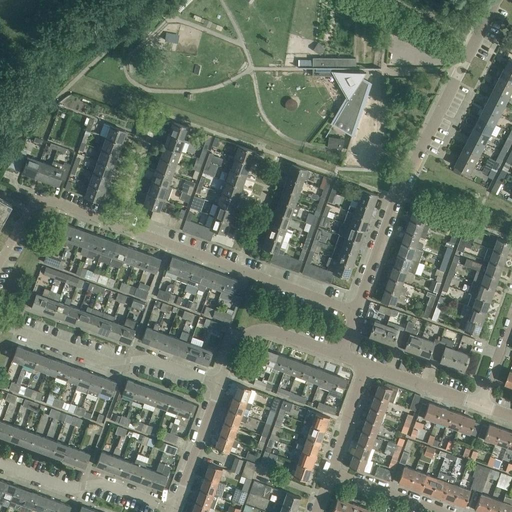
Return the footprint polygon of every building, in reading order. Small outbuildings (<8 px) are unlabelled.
[(318,42),(314,47),(322,52),(325,47),(318,42)] [(356,67),(356,58),(313,57),(313,75),(320,75),(320,74),(331,74),(331,71),(354,71),(354,67),(356,67)] [(511,70),(505,67),(500,77),(511,83),(511,70)] [(331,71),(331,74),(331,75),(337,75),(349,96),(336,118),(354,128),(368,85),(363,82),(361,85),(358,83),(364,71),(354,71),(331,71)] [(511,83),(500,77),(495,87),(511,95),(511,93),(511,83)] [(495,87),(490,97),(506,105),(511,95),(495,87)] [(490,97),(485,106),(501,114),(506,105),(490,97)] [(485,106),(480,116),(496,124),(501,114),(485,106)] [(88,123),(86,130),(90,131),(94,119),(90,118),(90,117),(87,116),(85,122),(88,123)] [(480,116),(475,126),(491,134),(496,124),(480,116)] [(184,140),(185,136),(188,127),(172,121),(171,124),(172,124),(169,133),(169,134),(184,140)] [(102,135),(106,137),(121,142),(125,133),(126,134),(127,131),(111,125),(107,124),(102,135)] [(475,126),(470,136),(486,144),(491,134),(475,126)] [(86,130),(81,143),(85,144),(90,131),(86,130)] [(168,136),(165,145),(165,146),(180,152),(184,140),(169,134),(169,133),(168,133),(167,136),(168,136)] [(208,134),(203,147),(207,148),(212,135),(208,134)] [(33,140),(34,138),(29,136),(25,146),(30,148),(33,140)] [(328,145),(328,146),(333,146),(343,148),(344,138),(329,136),(328,145)] [(470,136),(465,145),(481,153),(486,144),(470,136)] [(106,137),(102,150),(117,155),(117,154),(120,145),(122,145),(123,143),(121,142),(106,137)] [(256,151),(236,144),(234,150),(236,150),(233,157),(250,163),(250,162),(253,153),(255,154),(256,151)] [(164,148),(161,157),(160,158),(175,163),(180,152),(165,146),(165,145),(164,145),(163,147),(164,148)] [(465,145),(460,155),(476,163),(481,153),(465,145)] [(504,145),(501,151),(506,154),(509,148),(504,145)] [(203,147),(199,159),(203,160),(207,148),(203,147)] [(102,150),(98,161),(113,167),(113,165),(116,156),(118,157),(119,154),(117,154),(117,155),(102,150)] [(476,163),(460,155),(455,165),(471,173),(476,163)] [(160,159),(157,168),(156,169),(171,175),(175,163),(160,158),(161,157),(160,156),(159,159),(160,159)] [(230,168),(229,170),(245,175),(246,174),(249,165),(250,165),(251,163),(250,162),(250,163),(233,157),(229,156),(225,167),(230,168)] [(25,173),(34,176),(35,176),(40,162),(28,158),(22,173),(25,174),(25,173)] [(14,159),(9,167),(20,170),(23,163),(14,159)] [(199,159),(195,170),(199,172),(203,160),(199,159)] [(37,177),(46,180),(47,180),(54,161),(52,160),(51,166),(40,162),(35,176),(34,176),(34,177),(36,178),(37,177)] [(47,180),(46,180),(45,181),(48,182),(49,181),(58,184),(61,176),(66,178),(71,164),(65,162),(64,164),(54,161),(47,180)] [(98,161),(93,173),(108,178),(109,177),(112,168),(113,169),(114,166),(113,165),(113,167),(98,161)] [(484,167),(491,170),(494,164),(487,161),(484,167)] [(292,164),(288,176),(302,182),(307,169),(292,164)] [(504,165),(500,175),(505,178),(509,168),(504,165)] [(157,168),(155,168),(154,171),(156,171),(153,180),(152,181),(167,187),(171,175),(156,169),(157,168)] [(229,170),(225,181),(241,187),(242,185),(245,177),(246,177),(247,174),(246,174),(245,175),(229,170)] [(496,173),(491,170),(484,184),(489,186),(496,173)] [(203,172),(198,184),(202,186),(207,173),(203,172)] [(93,173),(89,185),(104,190),(105,189),(108,180),(109,180),(110,178),(109,177),(108,178),(93,173)] [(323,189),(328,191),(332,178),(328,177),(324,175),(319,187),(323,189)] [(288,176),(284,188),(298,193),(302,182),(288,176)] [(335,179),(331,192),(335,193),(339,181),(335,179)] [(152,183),(148,192),(148,193),(163,198),(163,197),(168,199),(172,188),(167,187),(152,181),(153,180),(151,180),(150,182),(152,183)] [(225,181),(221,192),(237,198),(238,197),(241,188),(242,189),(243,186),(242,185),(241,187),(225,181)] [(198,184),(194,196),(198,198),(201,191),(204,192),(206,187),(202,186),(198,184)] [(104,190),(89,185),(85,196),(100,201),(104,191),(105,192),(106,189),(105,189),(104,190)] [(184,192),(191,195),(194,186),(190,185),(187,193),(184,192)] [(284,188),(279,200),(294,205),(298,193),(284,188)] [(323,189),(319,201),(323,202),(328,191),(323,189)] [(363,189),(358,202),(373,207),(377,194),(363,189)] [(144,204),(154,208),(159,209),(163,198),(148,193),(148,192),(147,191),(146,194),(147,194),(144,204)] [(191,195),(184,192),(182,197),(185,198),(184,201),(188,202),(191,195)] [(221,192),(217,204),(233,210),(233,209),(237,200),(238,200),(239,198),(238,197),(237,198),(221,192)] [(335,193),(331,192),(328,201),(332,202),(333,201),(334,201),(336,195),(334,195),(335,193)] [(0,197),(0,225),(3,220),(4,221),(6,217),(5,216),(12,204),(0,197)] [(279,200),(275,211),(290,216),(294,205),(279,200)] [(319,201),(315,213),(319,214),(323,202),(319,201)] [(347,210),(347,211),(368,218),(373,207),(358,202),(356,207),(350,205),(348,210),(347,210)] [(217,204),(213,216),(229,222),(229,221),(233,212),(234,212),(235,209),(233,209),(233,210),(217,204)] [(326,205),(322,216),(327,217),(327,216),(333,218),(335,213),(329,211),(330,207),(326,205)] [(414,209),(410,219),(429,226),(433,214),(414,207),(414,208),(414,209)] [(150,219),(156,221),(160,210),(159,209),(154,208),(150,219)] [(156,221),(162,223),(166,212),(160,210),(156,221)] [(290,216),(275,211),(271,223),(285,228),(290,216)] [(368,218),(347,211),(343,223),(364,230),(368,218)] [(162,223),(168,225),(172,214),(166,212),(162,223)] [(312,221),(311,224),(315,225),(319,214),(315,213),(314,214),(310,212),(307,219),(312,221)] [(168,225),(173,227),(177,216),(172,214),(168,225)] [(177,216),(173,227),(179,229),(183,218),(178,216),(177,216)] [(209,227),(215,229),(225,233),(228,223),(230,224),(231,221),(229,221),(229,222),(213,216),(209,227)] [(182,230),(188,232),(192,221),(190,220),(186,219),(182,230)] [(406,231),(419,236),(425,238),(429,226),(410,219),(406,231)] [(188,232),(194,234),(198,223),(192,221),(188,232)] [(61,245),(66,247),(73,226),(62,222),(57,236),(64,238),(61,245)] [(339,234),(360,241),(364,230),(343,223),(341,222),(338,233),(339,234)] [(451,234),(452,234),(457,236),(461,224),(455,222),(451,234)] [(194,234),(199,236),(203,225),(198,223),(194,234)] [(271,223),(267,235),(281,240),(284,233),(291,236),(292,231),(285,228),(271,223)] [(311,224),(307,236),(311,237),(315,225),(311,224)] [(199,236),(205,238),(209,227),(203,225),(199,236)] [(72,241),(80,244),(85,230),(73,226),(66,247),(70,248),(72,241)] [(465,226),(461,237),(473,242),(475,236),(471,234),(473,228),(465,226)] [(205,238),(211,240),(215,229),(209,227),(205,238)] [(80,253),(87,256),(95,234),(85,230),(80,244),(83,245),(80,253)] [(406,231),(402,243),(423,250),(421,249),(423,243),(417,241),(419,236),(406,231)] [(106,238),(95,234),(87,256),(93,258),(96,250),(101,252),(106,238)] [(339,234),(335,246),(356,253),(360,241),(339,234)] [(457,236),(452,234),(450,241),(446,241),(445,245),(453,248),(457,236)] [(274,250),(281,253),(284,254),(286,248),(279,246),(281,240),(267,235),(263,246),(274,250)] [(302,247),(307,249),(311,237),(307,236),(304,243),(301,242),(300,246),(302,247)] [(473,242),(461,237),(457,249),(463,251),(465,245),(471,248),(473,242)] [(488,247),(506,254),(510,243),(511,243),(511,242),(498,237),(493,249),(488,247)] [(98,259),(110,263),(117,242),(106,238),(101,252),(98,259)] [(314,238),(310,250),(314,252),(317,244),(326,248),(328,244),(318,240),(314,238)] [(123,260),(128,246),(117,242),(110,263),(120,267),(123,260)] [(402,243),(398,254),(419,262),(423,250),(402,243)] [(123,260),(134,264),(139,250),(128,246),(123,260)] [(356,253),(335,246),(331,258),(352,265),(356,253)] [(302,247),(298,259),(303,260),(307,249),(302,247)] [(488,247),(484,259),(489,261),(502,265),(506,254),(488,247)] [(134,264),(145,268),(150,254),(139,250),(134,264)] [(270,262),(276,264),(281,253),(274,250),(270,262)] [(306,262),(313,264),(314,264),(316,258),(314,253),(314,252),(310,250),(306,262)] [(276,264),(282,266),(286,255),(284,254),(281,253),(276,264)] [(46,254),(43,262),(54,265),(58,267),(61,260),(59,259),(56,258),(46,254)] [(150,254),(145,268),(156,272),(161,258),(150,254)] [(394,266),(413,273),(415,273),(419,262),(398,254),(394,266)] [(282,266),(288,268),(292,257),(286,255),(282,266)] [(165,274),(177,279),(184,260),(172,256),(168,265),(165,274)] [(288,268),(294,270),(298,259),(292,257),(288,268)] [(330,270),(334,272),(348,276),(352,265),(331,258),(329,257),(326,264),(328,265),(327,269),(330,270)] [(444,258),(439,269),(444,271),(448,259),(444,258)] [(477,269),(498,277),(502,265),(489,261),(487,267),(482,265),(482,264),(467,258),(464,264),(477,269)] [(294,270),(299,272),(303,260),(298,259),(294,270)] [(177,279),(188,283),(195,264),(184,260),(177,279)] [(452,261),(448,272),(453,274),(457,262),(452,261)] [(302,273),(309,275),(313,264),(306,262),(302,273)] [(75,273),(80,275),(83,268),(83,267),(84,264),(82,263),(80,267),(78,266),(75,273)] [(206,268),(195,264),(188,283),(199,287),(206,268)] [(309,275),(314,277),(318,266),(314,264),(313,264),(309,275)] [(43,273),(55,277),(57,270),(46,266),(43,273)] [(314,277),(320,279),(324,268),(318,266),(314,277)] [(394,266),(390,278),(402,282),(404,278),(411,281),(413,273),(394,266)] [(91,279),(94,271),(83,268),(80,275),(91,279)] [(207,284),(212,286),(217,272),(206,268),(199,287),(198,289),(204,291),(207,284)] [(320,279),(326,281),(330,270),(327,269),(324,268),(320,279)] [(432,279),(441,283),(441,282),(440,282),(442,276),(444,271),(439,269),(437,268),(435,274),(437,275),(435,280),(432,279)] [(477,269),(473,281),(494,288),(498,277),(477,269)] [(55,277),(66,281),(68,274),(57,270),(55,277)] [(326,281),(330,283),(334,272),(330,270),(326,281)] [(91,279),(102,283),(105,275),(94,271),(91,279)] [(212,286),(222,290),(223,290),(228,276),(217,272),(212,286)] [(448,272),(444,284),(449,286),(453,274),(448,272)] [(66,281),(77,285),(80,278),(68,274),(66,281)] [(105,275),(102,283),(113,287),(115,281),(111,279),(112,278),(105,275)] [(228,276),(223,290),(221,295),(231,299),(238,280),(228,276)] [(390,278),(386,289),(404,296),(407,288),(401,285),(402,282),(390,278)] [(441,283),(432,279),(428,289),(438,292),(441,283)] [(472,293),(472,294),(489,300),(494,288),(473,281),(469,292),(472,293)] [(124,291),(135,295),(138,287),(127,283),(124,291)] [(138,287),(135,295),(146,299),(149,291),(138,287)] [(169,301),(172,293),(172,291),(173,288),(170,287),(170,288),(167,289),(166,291),(159,289),(156,296),(169,301)] [(31,307),(43,311),(50,290),(45,288),(42,295),(36,293),(31,307)] [(404,296),(386,289),(382,300),(381,299),(381,300),(394,305),(396,299),(402,301),(404,296)] [(43,311),(54,315),(59,301),(58,301),(60,295),(56,294),(56,292),(55,291),(50,290),(43,311)] [(430,296),(427,304),(432,305),(436,294),(428,291),(426,295),(430,296)] [(131,305),(131,306),(134,298),(123,294),(120,301),(131,305)] [(465,304),(464,304),(485,312),(489,300),(472,294),(470,299),(471,300),(469,305),(465,304)] [(440,295),(436,307),(441,309),(445,297),(440,295)] [(191,309),(194,301),(195,297),(192,296),(190,300),(188,299),(185,307),(191,309)] [(54,315),(65,319),(70,305),(69,305),(71,298),(66,297),(64,303),(59,301),(54,315)] [(134,298),(131,306),(142,309),(145,302),(134,298)] [(153,307),(165,311),(168,304),(156,299),(153,307)] [(202,312),(213,316),(216,309),(215,309),(216,304),(214,303),(210,305),(210,307),(204,305),(202,312)] [(432,305),(427,304),(423,316),(428,317),(432,305)] [(460,315),(468,318),(481,323),(485,312),(464,304),(460,315)] [(65,319),(75,323),(80,309),(70,305),(65,319)] [(379,310),(390,315),(391,313),(392,309),(381,305),(379,310)] [(75,323),(86,327),(93,308),(87,306),(86,311),(80,309),(75,323)] [(441,309),(436,307),(431,319),(436,321),(441,309)] [(86,327),(97,331),(104,312),(93,308),(86,327)] [(182,317),(187,319),(190,312),(184,310),(182,317)] [(97,331),(108,335),(113,321),(114,316),(104,312),(97,331)] [(124,325),(119,339),(130,343),(138,321),(127,317),(124,325)] [(481,323),(468,318),(464,330),(478,335),(478,334),(477,334),(481,323)] [(212,320),(209,327),(219,331),(222,323),(212,320)] [(369,335),(381,340),(387,325),(375,320),(369,335)] [(405,348),(417,352),(422,337),(416,335),(418,329),(413,327),(414,322),(408,320),(406,327),(401,339),(407,341),(405,348)] [(108,335),(119,339),(124,325),(113,321),(108,335)] [(396,337),(401,339),(406,327),(388,321),(387,325),(381,340),(393,344),(396,337)] [(141,340),(153,344),(158,331),(160,324),(155,323),(153,329),(146,326),(141,340)] [(153,344),(164,348),(169,335),(158,331),(153,344)] [(175,353),(186,356),(191,343),(186,341),(189,333),(183,331),(180,339),(175,353)] [(461,340),(473,344),(475,338),(463,334),(461,340)] [(180,339),(169,335),(164,348),(175,353),(180,339)] [(431,350),(437,352),(442,336),(439,335),(438,339),(435,338),(434,341),(422,337),(417,352),(429,357),(431,350)] [(440,361),(453,365),(458,350),(451,348),(454,341),(442,336),(437,352),(443,354),(440,361)] [(186,356),(197,360),(202,347),(191,343),(186,356)] [(12,359),(23,363),(28,349),(17,345),(12,359)] [(202,347),(197,360),(207,364),(212,350),(202,347)] [(23,363),(34,367),(39,353),(28,349),(23,363)] [(271,372),(272,368),(278,353),(266,349),(259,368),(271,372)] [(458,350),(453,365),(464,369),(469,354),(458,350)] [(34,367),(45,371),(50,357),(39,353),(34,367)] [(283,370),(284,370),(289,358),(278,353),(272,368),(282,372),(283,370)] [(45,371),(56,375),(61,361),(50,357),(45,371)] [(284,370),(296,374),(301,362),(289,358),(284,370)] [(55,378),(66,383),(67,379),(72,365),(61,361),(56,375),(55,378)] [(296,374),(307,378),(312,366),(301,362),(296,374)] [(67,379),(78,383),(83,369),(72,365),(67,379)] [(307,378),(319,383),(323,370),(312,366),(307,378)] [(87,392),(94,373),(83,369),(78,383),(76,388),(87,392)] [(318,386),(329,390),(335,374),(323,370),(319,383),(318,386)] [(94,373),(87,392),(98,396),(98,395),(99,395),(100,391),(105,377),(94,373)] [(335,374),(329,390),(328,393),(340,397),(347,379),(335,374)] [(116,381),(105,377),(100,391),(111,395),(116,381)] [(123,393),(134,397),(139,383),(127,379),(123,393)] [(253,384),(265,388),(267,383),(255,379),(253,384)] [(293,399),(299,401),(301,396),(296,394),(301,382),(295,380),(291,392),(290,391),(288,397),(292,398),(294,393),(296,393),(293,399)] [(375,395),(388,400),(393,402),(399,387),(387,382),(386,386),(379,383),(375,395)] [(16,383),(14,390),(18,392),(18,391),(25,394),(27,389),(20,387),(21,384),(18,383),(16,383)] [(134,397),(145,401),(150,387),(139,383),(134,397)] [(238,383),(233,396),(247,401),(251,388),(238,383)] [(145,401),(156,405),(161,391),(150,387),(145,401)] [(276,393),(288,397),(290,391),(278,387),(276,393)] [(156,405),(167,409),(172,395),(161,391),(156,405)] [(46,402),(57,406),(60,398),(56,397),(57,394),(50,392),(46,402)] [(12,393),(10,400),(14,402),(15,399),(22,402),(23,398),(17,396),(17,395),(12,393)] [(415,393),(409,408),(415,410),(421,395),(415,393)] [(167,409),(178,412),(178,413),(183,399),(172,395),(167,409)] [(375,395),(370,407),(384,412),(388,400),(375,395)] [(233,396),(228,409),(247,416),(252,403),(247,401),(233,396)] [(22,405),(32,408),(34,401),(25,398),(22,405)] [(194,403),(183,399),(178,413),(189,416),(194,403)] [(283,399),(279,412),(284,414),(288,401),(283,399)] [(324,404),(322,410),(334,414),(336,408),(328,405),(329,401),(326,400),(324,404)] [(270,409),(276,411),(278,404),(273,402),(270,409)] [(418,415),(435,421),(440,406),(429,402),(428,404),(422,402),(418,415)] [(446,425),(447,425),(452,410),(440,406),(435,421),(436,421),(436,423),(441,425),(441,423),(442,424),(442,425),(445,426),(446,425)] [(370,407),(366,419),(380,424),(384,412),(370,407)] [(56,409),(53,417),(54,417),(51,424),(53,424),(56,418),(58,418),(61,411),(56,409)] [(228,409),(224,422),(237,427),(240,420),(245,422),(247,416),(228,409)] [(447,425),(458,429),(463,414),(452,410),(447,425)] [(279,412),(274,426),(283,429),(283,428),(280,427),(284,414),(279,412)] [(304,421),(312,424),(325,429),(330,416),(316,412),(314,417),(306,415),(304,421)] [(70,423),(75,425),(78,417),(67,413),(64,421),(70,423)] [(96,420),(101,422),(104,415),(99,413),(96,420)] [(408,413),(405,420),(411,422),(413,415),(408,413)] [(268,414),(265,423),(271,425),(274,416),(268,414)] [(463,414),(458,429),(475,435),(480,423),(474,421),(475,418),(463,414)] [(366,419),(362,431),(375,436),(380,424),(366,419)] [(411,422),(405,420),(401,431),(407,433),(411,422)] [(0,427),(0,435),(8,439),(13,426),(2,422),(0,427)] [(163,438),(168,440),(174,422),(170,432),(165,431),(163,438)] [(174,422),(168,440),(176,442),(178,435),(175,434),(179,424),(174,422)] [(237,427),(224,422),(219,435),(233,439),(237,427)] [(262,435),(261,435),(266,437),(271,425),(265,423),(261,434),(262,435)] [(478,436),(495,442),(500,428),(489,423),(488,426),(482,424),(478,436)] [(312,424),(307,437),(320,442),(325,429),(312,424)] [(8,439),(19,443),(24,430),(13,426),(8,439)] [(274,426),(269,438),(275,440),(275,439),(278,440),(283,429),(274,426)] [(123,427),(120,435),(115,447),(119,449),(127,429),(123,427)] [(495,442),(507,446),(511,431),(500,428),(495,442)] [(19,443),(30,447),(35,434),(24,430),(19,443)] [(362,431),(357,443),(371,448),(375,436),(362,431)] [(30,447),(41,451),(46,438),(35,434),(30,447)] [(145,435),(142,442),(146,444),(153,446),(155,439),(149,437),(149,436),(145,435)] [(215,447),(228,452),(231,445),(236,447),(239,441),(233,439),(219,435),(215,447)] [(266,437),(261,435),(260,440),(259,439),(258,443),(255,442),(254,446),(262,449),(266,437)] [(303,449),(303,450),(316,455),(320,442),(307,437),(304,444),(298,442),(296,447),(303,449)] [(41,451),(52,455),(57,442),(46,438),(41,451)] [(387,453),(392,455),(398,457),(402,445),(397,443),(391,441),(387,453)] [(448,441),(445,449),(450,451),(453,442),(448,441)] [(52,455),(63,459),(68,446),(57,442),(52,455)] [(167,443),(164,450),(175,454),(177,447),(167,443)] [(357,443),(353,454),(367,459),(371,448),(357,443)] [(424,454),(432,457),(435,448),(427,445),(424,454)] [(63,459),(74,463),(79,450),(68,446),(63,459)] [(79,450),(74,463),(85,467),(90,454),(79,450)] [(260,463),(271,467),(276,454),(265,450),(260,463)] [(303,450),(298,463),(311,467),(314,460),(316,461),(317,456),(316,455),(303,450)] [(399,462),(405,464),(409,452),(403,450),(399,462)] [(96,465),(107,469),(112,455),(101,451),(96,465)] [(245,458),(257,462),(260,454),(255,452),(254,454),(248,452),(245,458)] [(445,456),(456,460),(458,456),(447,452),(445,456)] [(367,459),(353,454),(349,466),(362,471),(366,461),(367,459)] [(107,469),(118,473),(123,459),(112,455),(107,469)] [(398,457),(392,455),(388,466),(394,468),(398,457)] [(231,469),(238,472),(243,459),(235,457),(231,469)] [(129,477),(140,481),(145,467),(147,462),(136,458),(134,463),(129,477)] [(118,473),(129,477),(134,463),(123,459),(118,473)] [(247,460),(245,466),(255,469),(257,464),(247,460)] [(156,471),(151,485),(162,489),(167,475),(162,473),(165,464),(159,462),(156,471)] [(209,463),(205,476),(218,481),(223,468),(209,463)] [(311,467),(298,463),(294,475),(307,480),(311,467)] [(470,487),(477,489),(485,466),(477,463),(472,475),(474,476),(470,487)] [(245,466),(243,470),(253,474),(255,469),(245,466)] [(374,475),(389,480),(393,471),(378,466),(374,475)] [(398,482),(410,486),(415,471),(404,466),(398,482)] [(485,466),(477,489),(482,491),(490,468),(485,466)] [(140,481),(151,485),(156,471),(145,467),(140,481)] [(243,470),(241,475),(251,479),(253,474),(243,470)] [(410,486),(421,490),(426,474),(415,471),(410,486)] [(432,494),(443,498),(448,482),(444,481),(446,474),(439,471),(437,478),(432,494)] [(421,490),(432,494),(437,478),(426,474),(421,490)] [(244,482),(242,489),(247,491),(251,479),(241,475),(240,480),(244,482)] [(205,476),(200,488),(221,496),(226,483),(218,481),(205,476)] [(443,498),(454,502),(459,486),(453,484),(455,478),(450,476),(448,482),(443,498)] [(250,492),(256,494),(260,482),(254,480),(250,492)] [(6,497),(11,499),(16,485),(5,481),(0,495),(0,503),(3,504),(6,497)] [(260,482),(256,494),(262,496),(263,492),(267,494),(270,486),(260,482)] [(19,510),(27,489),(16,485),(11,499),(17,501),(15,507),(20,509),(19,510)] [(459,486),(454,502),(465,506),(470,490),(459,486)] [(196,501),(209,506),(213,508),(218,495),(221,496),(200,488),(196,501)] [(243,503),(247,491),(242,489),(239,488),(235,501),(237,502),(243,503)] [(25,511),(28,505),(33,507),(38,493),(27,489),(19,510),(23,511),(25,511)] [(287,492),(283,504),(296,509),(301,497),(287,492)] [(33,507),(44,511),(49,497),(38,493),(33,507)] [(475,509),(482,511),(487,511),(492,498),(480,494),(475,509)] [(503,502),(499,511),(511,511),(511,498),(505,496),(503,502)] [(44,511),(46,511),(56,511),(60,501),(49,497),(44,511)] [(345,511),(349,502),(338,497),(332,511),(345,511)] [(492,498),(487,511),(499,511),(503,502),(492,498)] [(60,501),(56,511),(68,511),(71,505),(60,501)] [(196,501),(191,511),(206,511),(209,506),(196,501)] [(281,509),(279,511),(295,511),(296,509),(283,504),(276,502),(274,507),(281,509)] [(349,502),(345,511),(357,511),(360,505),(349,502)]
